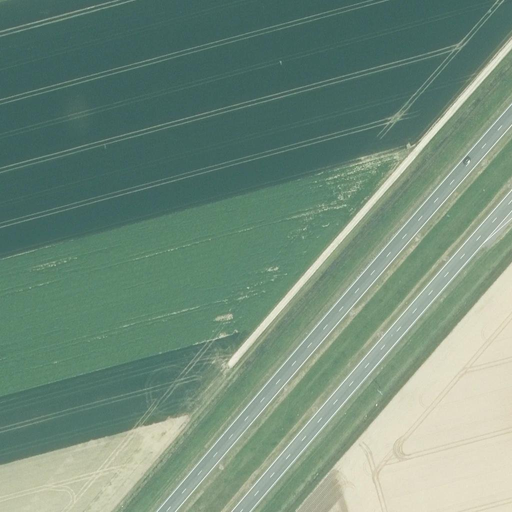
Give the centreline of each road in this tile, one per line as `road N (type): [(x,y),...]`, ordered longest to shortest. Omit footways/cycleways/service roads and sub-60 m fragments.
road 1 (trunk): [(511,110),(164,511)]
road 2 (track): [(511,41),(228,367)]
road 3 (trunk): [(242,511),(511,200)]
